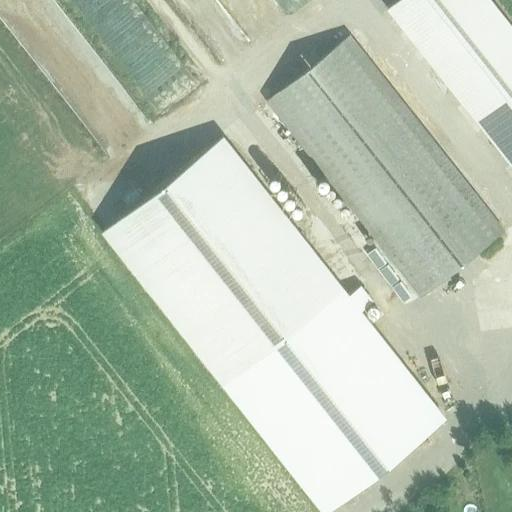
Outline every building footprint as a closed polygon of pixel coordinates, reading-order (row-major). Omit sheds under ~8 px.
[(210,5),(206,0),(171,0),(184,17),(197,8),(200,12),(210,5)] [(511,26),(491,0),(397,0),(389,7),(511,162),(511,26)] [(155,39),(130,10),(96,39),(122,68),(155,39)] [(267,100),(422,295),(504,230),(350,35),(267,100)] [(106,227),(104,229),(225,382),(328,511),(444,420),(358,312),(373,301),(361,285),(346,297),(341,290),(220,138),(106,227)]
